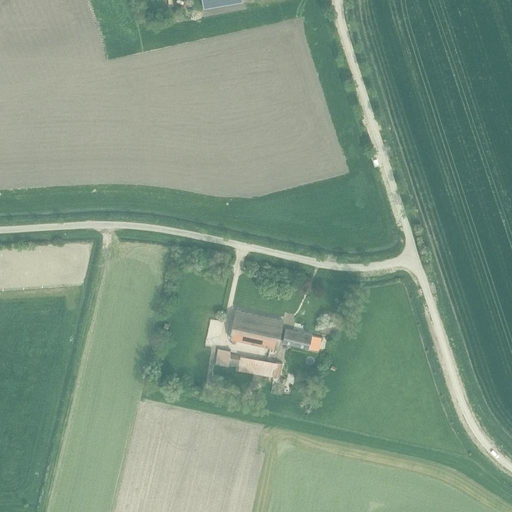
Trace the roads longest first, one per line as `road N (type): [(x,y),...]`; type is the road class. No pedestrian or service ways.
road 1 (unclassified): [(414,258),(359,268),(111,221),(0,226)]
road 2 (track): [(111,221),(44,511)]
road 3 (unclassified): [(414,258),(338,0)]
road 4 (unclassified): [(511,470),(462,399),(414,258)]
